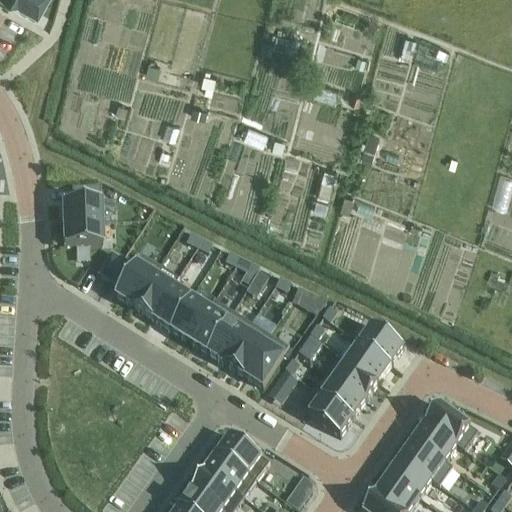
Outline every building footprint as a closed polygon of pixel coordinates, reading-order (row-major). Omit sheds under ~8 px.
[(15,0),(15,2),(35,13),(41,0),(15,0)] [(278,35),(275,46),(286,49),(289,38),(278,35)] [(407,37),(402,56),(412,59),(418,40),(407,37)] [(439,47),(436,56),(446,61),(449,51),(439,47)] [(360,58),(357,67),(365,70),(367,60),(360,58)] [(147,64),(144,75),(156,78),(159,67),(147,64)] [(204,76),(202,87),(206,88),(205,94),(211,96),(215,79),(204,76)] [(353,94),(350,102),(359,105),(362,97),(353,94)] [(119,105),(116,114),(125,117),(128,107),(119,105)] [(193,107),(191,116),(205,120),(207,110),(202,109),(193,107)] [(366,145),(361,160),(372,163),(377,148),(381,137),(370,133),(366,145)] [(275,139),(272,150),(282,152),(285,141),(275,139)] [(162,150),(158,161),(169,165),(170,159),(168,159),(170,153),(162,150)] [(324,169),(321,181),(331,184),(334,172),(324,169)] [(321,181),(318,193),(328,196),(331,184),(321,181)] [(73,206),(61,207),(62,229),(100,228),(101,228),(116,227),(115,205),(100,206),(98,206),(98,192),(72,193),(73,206)] [(343,197),(340,210),(349,212),(353,199),(343,197)] [(100,228),(62,229),(62,251),(102,250),(101,228),(100,228)] [(191,240),(187,247),(198,253),(202,245),(191,240)] [(202,245),(198,253),(209,258),(212,250),(202,245)] [(112,258),(98,279),(109,286),(123,264),(112,258)] [(123,264),(109,286),(120,293),(115,300),(134,312),(160,271),(141,259),(134,271),(123,264)] [(229,259),(226,266),(237,272),(241,265),(229,259)] [(241,265),(237,272),(248,277),(251,270),(241,265)] [(160,271),(134,312),(153,324),(173,291),(174,291),(179,283),(160,271)] [(259,277),(253,285),(263,291),(268,283),(259,277)] [(280,284),(276,291),(287,297),(291,289),(280,284)] [(173,291),(153,324),(171,335),(192,302),(174,291),(173,291)] [(299,294),(295,301),(321,314),(326,307),(299,294)] [(192,302),(171,335),(189,347),(210,314),(209,313),(192,302)] [(210,314),(189,347),(207,358),(233,317),(214,305),(209,313),(210,314)] [(330,313),(323,323),(330,328),(337,318),(330,313)] [(233,317),(207,358),(226,370),(251,329),(233,317)] [(251,329),(226,370),(244,381),(270,340),(252,329),(251,329)] [(318,330),(311,340),(317,345),(324,335),(318,330)] [(372,330),(359,349),(391,371),(404,353),(372,330)] [(270,340),(244,381),(263,393),(289,352),(270,340)] [(311,340),(304,350),(310,355),(317,345),(311,340)] [(359,349),(347,366),(378,389),(391,371),(359,349)] [(293,366),(286,376),(292,380),(299,370),(293,366)] [(347,366),(334,384),(366,406),(378,389),(347,366)] [(285,378),(277,390),(288,397),(296,386),(285,378)] [(322,401),(353,424),(366,406),(334,384),(322,401)] [(314,395),(301,414),(340,442),(353,424),(322,401),(314,395)] [(439,409),(426,428),(457,450),(457,451),(465,457),(478,438),(439,409)] [(426,428),(413,445),(445,468),(445,467),(457,451),(457,450),(426,428)] [(230,440),(217,459),(257,487),(270,468),(230,440)] [(413,445),(401,463),(432,485),(432,486),(440,492),(453,473),(445,467),(445,468),(413,445)] [(511,447),(500,464),(511,471),(511,447)] [(217,459),(205,476),(244,504),(257,487),(217,459)] [(401,463),(388,480),(420,503),(432,486),(432,485),(401,463)] [(205,476),(192,494),(217,511),(238,511),(244,504),(205,476)] [(388,480),(376,498),(395,511),(413,511),(420,503),(388,480)] [(499,480),(492,490),(499,495),(506,484),(499,480)] [(305,482),(297,493),(309,501),(312,496),(312,490),(309,485),(305,482)] [(217,511),(192,494),(180,511),(217,511)] [(505,497),(498,506),(504,511),(511,501),(505,497)] [(395,511),(376,498),(365,511),(395,511)]
